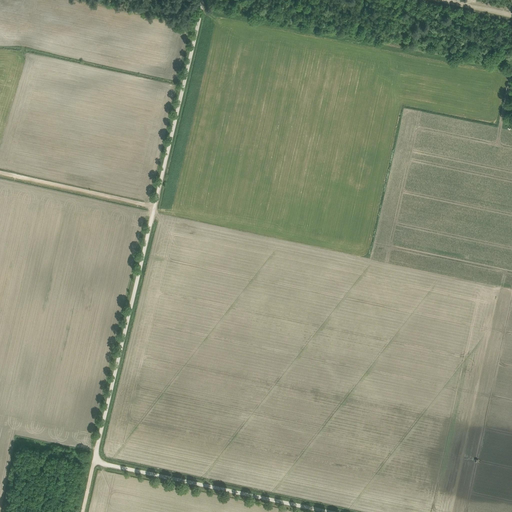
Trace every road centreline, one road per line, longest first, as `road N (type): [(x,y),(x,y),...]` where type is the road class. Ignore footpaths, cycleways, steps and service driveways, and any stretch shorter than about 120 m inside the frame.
road 1 (unclassified): [(329,511),(95,458),(202,0)]
road 2 (track): [(154,206),(0,172)]
